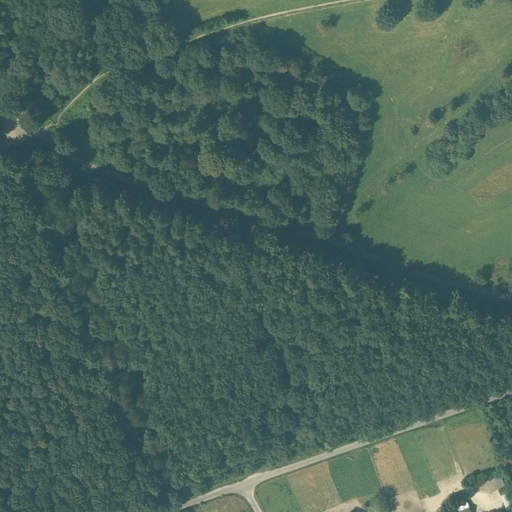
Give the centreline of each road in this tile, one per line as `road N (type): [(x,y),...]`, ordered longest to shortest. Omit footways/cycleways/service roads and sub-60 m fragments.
road 1 (track): [(20,139),(511,298)]
road 2 (residential): [(164,511),(511,393)]
road 3 (track): [(20,139),(130,57),(213,29),(351,0)]
